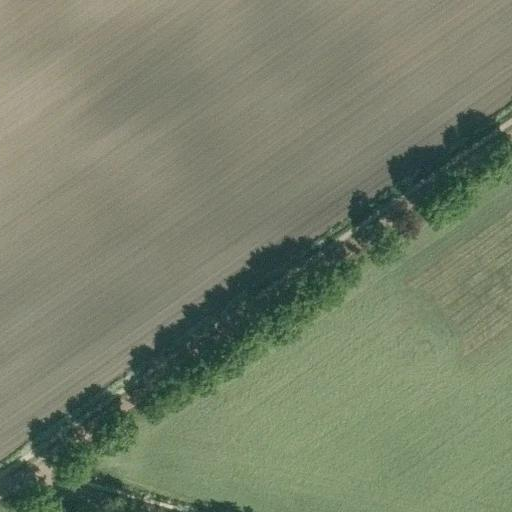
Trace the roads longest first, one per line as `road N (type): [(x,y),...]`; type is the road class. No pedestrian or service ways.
road 1 (track): [(511,130),(21,477)]
road 2 (track): [(145,511),(21,477)]
